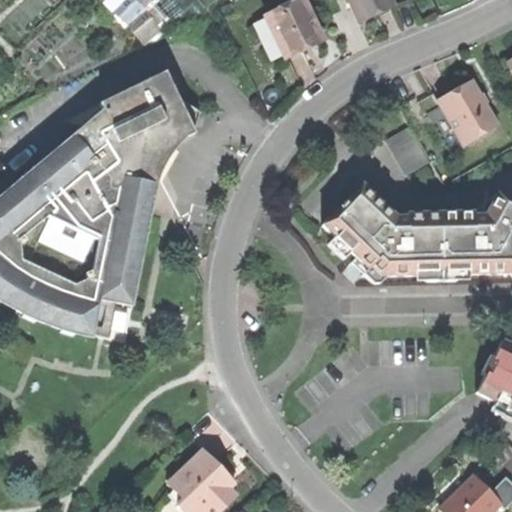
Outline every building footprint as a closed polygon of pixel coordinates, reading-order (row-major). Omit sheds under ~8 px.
[(108,0),(145,44),(164,28),(140,0),(108,0)] [(301,0),(265,16),(285,59),(295,54),(304,50),(301,44),(319,36),(302,0),(301,0)] [(347,0),(359,25),(377,17),(394,9),(390,0),(347,0)] [(96,300),(128,305),(130,294),(134,294),(144,245),(150,210),(148,209),(152,183),(147,174),(161,167),(154,152),(194,133),(163,73),(97,105),(102,114),(84,130),(78,135),(76,132),(65,140),(67,143),(51,156),(48,153),(38,162),(40,165),(23,180),(20,177),(9,185),(11,188),(0,197),(0,301),(21,314),(20,318),(33,324),(35,320),(59,329),(58,332),(71,336),(73,332),(88,335),(96,300)] [(437,101),(463,146),(496,127),(471,82),(453,92),(437,101)] [(64,121),(84,130),(102,114),(97,105),(64,121)] [(384,141),(392,153),(417,139),(409,126),(384,141)] [(392,153),(399,166),(424,151),(417,139),(392,153)] [(424,151),(399,166),(405,177),(430,163),(424,151)] [(370,269),(377,275),(377,277),(396,277),(421,277),(426,271),(439,271),(439,214),(406,214),(406,218),(394,218),(361,186),(322,225),(335,238),(350,252),(356,258),(350,264),(363,277),(370,269)] [(511,202),(496,194),(484,216),(472,216),(473,213),(439,214),(439,271),(456,271),(460,275),(485,274),(511,273),(511,202)] [(342,260),(350,252),(335,238),(327,246),(342,260)] [(426,282),(439,282),(439,271),(426,271),(421,277),(426,282)] [(456,271),(439,271),(439,282),(454,282),(460,275),(456,271)] [(511,346),(501,341),(492,359),(484,376),(475,393),(505,407),(511,410),(511,346)] [(480,374),(484,376),(492,359),(488,357),(480,374)] [(511,416),(511,410),(505,407),(502,412),(511,416)] [(382,431),(402,450),(412,440),(392,421),(382,431)] [(488,462),(511,486),(511,448),(507,443),(488,462)] [(202,451),(167,485),(182,501),(176,507),(181,511),(205,511),(221,511),(237,497),(230,490),(222,481),(227,476),(219,468),(202,451)] [(235,485),(227,476),(222,481),(230,490),(235,485)] [(439,511),(492,511),(499,505),(471,477),(438,510),(439,511)]
